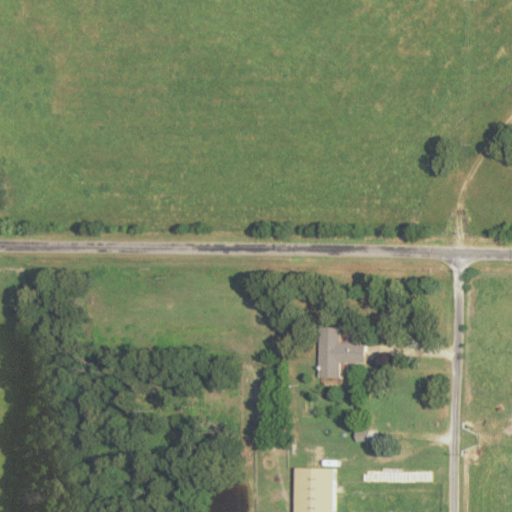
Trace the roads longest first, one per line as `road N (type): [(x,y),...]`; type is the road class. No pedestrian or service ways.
road 1 (residential): [(511,255),(0,246)]
road 2 (residential): [(451,511),(461,210),(470,173),(511,122)]
